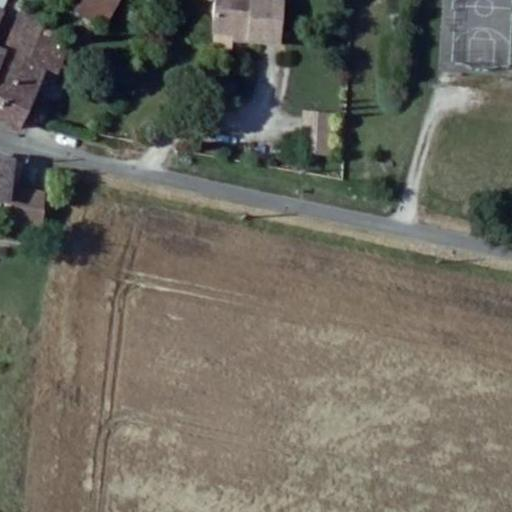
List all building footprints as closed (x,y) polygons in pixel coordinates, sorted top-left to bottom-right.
[(104,28),(120,2),(115,0),(93,0),(84,17),(104,28)] [(274,46),(277,0),(221,0),(218,41),(274,46)] [(0,122),(33,63),(41,65),(54,41),(61,29),(41,19),(22,53),(16,50),(12,59),(0,52),(0,48),(16,12),(6,8),(2,14),(0,13),(0,122)] [(0,122),(0,124),(27,130),(59,74),(71,80),(85,56),(54,41),(41,65),(33,63),(0,122)] [(336,156),(339,113),(302,110),(299,153),(336,156)] [(0,225),(31,232),(38,198),(1,190),(6,165),(0,163),(0,225)]
